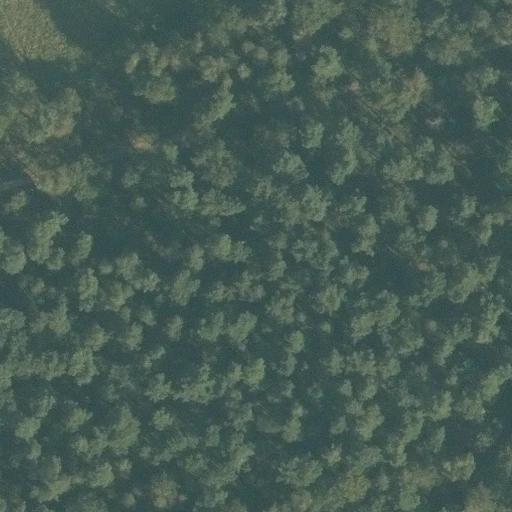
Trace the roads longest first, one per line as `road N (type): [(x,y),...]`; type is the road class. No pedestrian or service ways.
road 1 (track): [(511,37),(0,184)]
road 2 (track): [(321,511),(511,456)]
